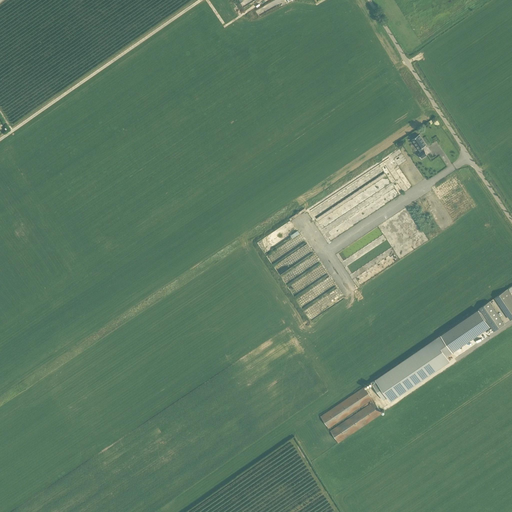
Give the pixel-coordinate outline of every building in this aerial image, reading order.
[(426,145),(419,134),(417,136),(417,135),(413,137),(414,138),(412,139),(421,152),(418,154),(421,158),(427,154),(424,150),(422,148),(426,145)] [(399,165),(407,160),(400,150),(398,151),(397,155),(393,158),(392,156),(390,158),(390,155),(389,154),(388,158),(391,159),(388,161),(385,160),(382,162),(386,163),(386,161),(388,165),(395,165),(399,165)] [(379,219),(371,221),(372,227),(380,225),(382,240),(391,239),(394,256),(411,253),(409,239),(408,239),(408,234),(397,236),(396,231),(400,230),(399,226),(398,227),(397,220),(402,219),(401,215),(379,218),(379,219)] [(279,227),(264,237),(265,240),(263,241),(264,243),(265,245),(268,250),(272,249),(275,247),(273,242),(272,242),(267,244),(266,237),(268,237),(270,240),(270,237),(272,236),(279,234),(278,232),(280,230),(284,229),(283,225),(279,228),(279,227)] [(283,235),(283,248),(297,248),(297,245),(302,245),(303,240),(302,240),(302,236),(297,236),(297,238),(286,238),(286,236),(283,235)] [(501,302),(511,318),(511,294),(508,289),(495,297),(499,304),(501,302)] [(479,308),(494,331),(505,324),(490,301),(479,308)] [(478,309),(440,335),(451,352),(489,326),(478,309)] [(371,382),(383,399),(386,396),(390,401),(449,360),(446,356),(451,352),(440,335),(371,382)] [(372,399),(364,387),(321,416),(329,428),(372,399)] [(330,431),(338,443),(382,413),(374,401),(330,431)]
